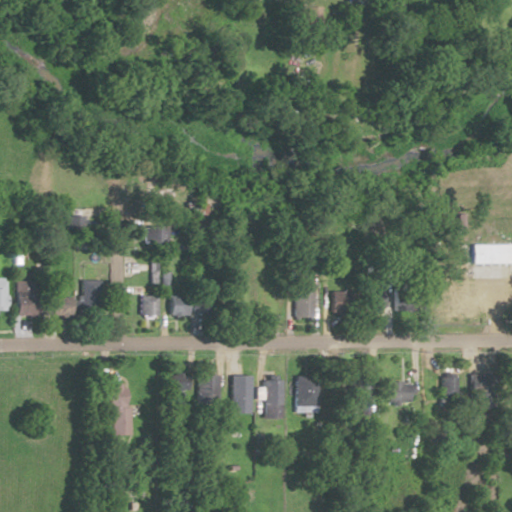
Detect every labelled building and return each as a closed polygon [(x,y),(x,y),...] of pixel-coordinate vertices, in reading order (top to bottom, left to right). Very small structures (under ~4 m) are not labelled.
[(169,204),(169,188),(153,188),(153,204),(169,204)] [(76,216),(59,215),(58,233),(75,234),(76,216)] [(160,245),(160,227),(136,227),(136,245),(160,245)] [(467,244),(467,263),(504,263),(504,244),(467,244)] [(31,316),(31,281),(7,281),(7,316),(31,316)] [(91,316),(91,281),(73,281),(73,316),(91,316)] [(286,284),(286,318),(305,318),(305,284),(286,284)] [(358,291),(358,313),(377,313),(377,291),(358,291)] [(342,292),(322,292),(322,314),(342,314),(342,292)] [(132,316),(149,316),(149,296),(132,296),(132,316)] [(160,296),(160,316),(179,316),(179,296),(160,296)] [(63,297),(43,297),(43,316),(63,316),(63,297)] [(161,394),(179,394),(179,375),(161,375),(161,394)] [(210,375),(191,375),(191,404),(210,404),(210,375)] [(242,376),(223,376),(222,414),(242,414),(242,376)] [(288,413),(308,413),(308,376),(287,376),(288,413)] [(435,376),(435,407),(450,407),(450,376),(435,376)] [(464,409),(480,409),(480,376),(464,376),(464,409)] [(256,419),(274,419),(274,381),(256,381),(256,419)] [(347,381),(347,404),(353,404),(353,415),(363,415),(363,381),(347,381)] [(380,403),(407,403),(407,383),(380,383),(380,403)] [(100,386),(100,436),(122,436),(122,386),(100,386)]
